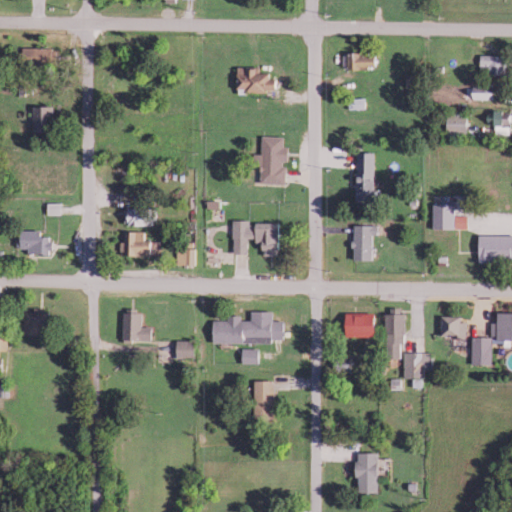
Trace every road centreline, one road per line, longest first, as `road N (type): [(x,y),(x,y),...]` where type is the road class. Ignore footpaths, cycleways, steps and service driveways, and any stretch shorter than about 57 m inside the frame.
road 1 (residential): [(0,267),(90,277),(511,279)]
road 2 (residential): [(0,18),(85,10),(511,17)]
road 3 (residential): [(98,511),(85,0)]
road 4 (residential): [(312,0),(313,510)]
